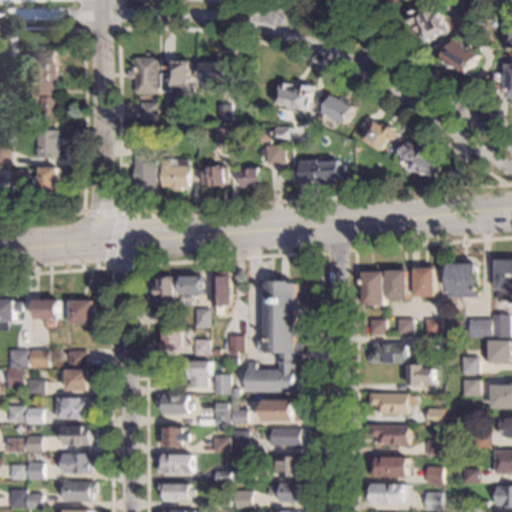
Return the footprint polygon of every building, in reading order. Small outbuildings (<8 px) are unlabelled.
[(435,7),(436,6),(440,13),(442,11),(452,31),(450,32),(450,34),(446,36),(444,35),(428,43),(423,34),(422,34),(418,27),(417,28),(416,26),(412,25),(410,20),(411,18),(410,15),(433,4),(435,7)] [(497,20),(487,20),(481,7),(497,7),(497,20)] [(482,21),(469,28),(463,15),(475,8),(482,21)] [(494,40),(478,47),(472,32),(488,25),(494,40)] [(470,47),(471,46),(476,49),(475,51),(482,56),(469,75),(444,58),(457,39),(470,47)] [(57,81),(58,81),(58,89),(57,89),(58,94),(53,94),(53,97),(61,97),(61,115),(42,115),(42,97),(46,97),(46,95),(33,95),(32,67),(28,67),(28,52),(56,51),(57,81)] [(160,94),(137,94),(137,79),(129,79),(129,71),(138,71),(138,58),(160,59),(160,94)] [(193,85),(196,85),(196,95),(184,94),(184,87),(173,87),(173,92),(163,92),(163,74),(170,74),(171,72),(172,72),(172,61),(193,61),(193,85)] [(231,83),(223,83),(223,90),(204,90),(204,63),(231,64),(231,83)] [(511,98),(510,98),(510,92),(494,92),(494,73),(509,74),(510,64),(511,64),(511,98)] [(294,85),(293,87),(302,89),(303,85),(317,88),(315,92),(313,92),(310,105),(311,106),(310,111),(305,110),(305,109),(303,109),(303,110),(299,109),(299,108),(297,107),(295,109),(292,108),(292,107),(290,106),(289,107),(285,106),(285,105),(278,104),(282,85),(285,85),(286,83),(294,85)] [(357,107),(348,125),(327,113),(324,119),(316,115),(323,102),(329,106),(334,95),(357,107)] [(160,121),(142,121),(142,103),(160,104),(160,121)] [(233,105),(234,120),(220,120),(219,106),(233,105)] [(388,128),(392,127),(394,128),(395,131),(384,151),(367,140),(368,138),(361,134),(368,123),(373,126),(376,121),(388,128)] [(235,143),(218,144),(217,128),(234,127),(235,143)] [(291,143),(276,143),(276,127),(291,127),(291,143)] [(59,157),(38,157),(38,149),(39,149),(39,131),(59,131),(59,157)] [(272,140),(262,140),(262,132),(273,132),(272,140)] [(155,156),(151,156),(151,163),(158,163),(158,193),(136,192),(137,141),(139,141),(139,133),(155,134),(155,156)] [(409,143),(417,149),(418,147),(423,150),(426,149),(428,150),(429,154),(429,156),(435,160),(434,161),(443,168),(436,178),(423,169),(421,172),(411,166),(413,164),(407,159),(404,164),(399,160),(402,156),(401,155),(409,143)] [(287,163),(269,165),(268,146),(286,145),(287,163)] [(11,164),(0,164),(0,147),(11,148),(11,164)] [(173,166),(179,166),(179,160),(190,161),(190,167),(190,187),(183,187),(183,191),(172,191),(172,187),(163,187),(163,160),(173,160),(173,166)] [(342,165),(348,165),(348,175),(343,175),(343,180),(336,180),(336,183),(329,183),(329,181),(321,181),(321,177),(314,178),(313,164),(342,161),(342,165)] [(471,167),(474,167),(474,179),(470,179),(470,182),(451,184),(450,167),(453,167),(453,165),(471,163),(471,167)] [(231,185),(227,185),(227,188),(220,189),(220,186),(205,187),(203,169),(229,166),(231,185)] [(250,169),(262,168),(263,187),(243,188),(241,168),(250,167),(250,169)] [(60,192),(35,192),(35,177),(41,177),(41,168),(60,168),(60,192)] [(30,194),(12,194),(12,171),(30,171),(30,194)] [(511,304),(510,304),(510,301),(499,301),(500,260),(511,260),(511,304)] [(480,288),(482,288),(481,298),(450,297),(451,264),(481,265),(480,288)] [(436,268),(437,268),(437,297),(417,297),(418,268),(429,268),(429,266),(436,266),(436,268)] [(407,271),(410,271),(410,299),(389,299),(390,271),(402,271),(402,267),(407,267),(407,271)] [(231,277),(233,277),(233,306),(214,306),(214,277),(215,277),(215,272),(231,273),(231,277)] [(387,306),(376,306),(376,308),(367,308),(367,305),(365,305),(365,272),(387,273),(387,306)] [(205,295),(195,295),(195,297),(191,297),(191,299),(187,299),(187,297),(182,297),(182,276),(205,276),(205,295)] [(178,298),(171,298),(171,300),(167,300),(167,298),(160,298),(160,297),(158,297),(158,294),(156,294),(156,288),(158,288),(158,283),(161,283),(161,278),(178,278),(178,298)] [(293,283),(299,283),(299,342),(305,342),(305,352),(305,363),(298,363),(298,381),(301,381),(301,382),(303,382),(303,393),(302,393),(302,395),(289,395),(289,393),(250,392),(250,363),(260,363),(260,370),(283,370),(284,353),(261,353),(261,337),(268,338),(268,283),(274,283),(274,282),(284,282),(293,282),(293,283)] [(7,300),(18,300),(18,302),(24,302),(24,312),(17,312),(17,322),(11,322),(11,331),(0,331),(0,298),(7,298),(7,300)] [(55,301),(63,301),(62,320),(37,319),(37,301),(47,301),(47,299),(55,299),(55,301)] [(86,301),(96,301),(96,310),(98,310),(98,314),(96,314),(95,324),(72,324),(72,301),(81,301),(82,299),(86,299),(86,301)] [(213,328),(197,327),(197,309),(213,309),(213,328)] [(179,327),(163,326),(163,310),(179,311),(179,327)] [(511,338),(496,338),(496,315),(511,315),(511,338)] [(494,339),(472,338),(473,319),(495,319),(494,339)] [(386,335),(371,335),(371,320),(387,320),(386,335)] [(415,320),(414,335),(398,335),(399,320),(415,320)] [(442,320),(442,335),(427,335),(427,320),(442,320)] [(187,350),(166,349),(166,348),(164,348),(164,340),(166,340),(166,330),(187,330),(187,350)] [(247,352),(240,352),(240,356),(232,356),(232,352),(231,352),(231,336),(247,336),(247,352)] [(440,348),(423,348),(423,338),(425,338),(440,338),(440,348)] [(212,356),(197,356),(197,340),(212,340),(212,356)] [(511,364),(493,364),(493,341),(511,341),(511,364)] [(408,364),(373,363),(370,361),(370,355),(373,353),(373,345),(376,345),(376,343),(409,344),(408,364)] [(30,368),(12,368),(12,350),(13,350),(30,350),(30,368)] [(49,366),(32,366),(32,351),(49,352),(49,366)] [(88,366),(70,366),(70,351),(88,352),(88,366)] [(481,374),(464,374),(464,357),(481,357),(481,374)] [(214,376),(211,376),(210,387),(193,387),(193,380),(189,380),(189,369),(193,369),(193,361),(214,361),(214,376)] [(425,369),(436,369),(436,383),(434,382),(434,385),(409,385),(410,376),(406,376),(407,366),(410,367),(410,365),(425,365),(425,369)] [(27,370),(27,387),(10,387),(10,369),(27,370)] [(98,391),(69,390),(70,384),(64,384),(65,370),(99,370),(98,391)] [(233,395),(217,395),(218,375),(234,375),(233,395)] [(47,396),(29,395),(30,380),(47,380),(47,396)] [(481,396),(464,396),(464,380),(481,380),(481,396)] [(511,409),(494,409),(494,385),(511,385),(511,409)] [(411,396),(417,396),(417,406),(415,406),(415,408),(410,408),(410,414),(378,414),(378,406),(371,406),(371,394),(411,394),(411,396)] [(192,404),(196,404),(196,410),(192,410),(192,414),(166,414),(166,409),(161,409),(161,396),(166,396),(166,395),(192,395),(192,404)] [(98,408),(94,408),(94,419),(60,419),(60,398),(98,398),(98,408)] [(303,422),(267,421),(267,400),(303,400),(303,422)] [(27,423),(11,423),(11,405),(27,405),(27,423)] [(45,424),(29,424),(29,409),(46,409),(45,424)] [(444,410),(443,425),(428,425),(428,409),(444,410)] [(234,426),(217,426),(217,410),(232,410),(234,410),(234,426)] [(250,424),(235,425),(236,410),(251,410),(250,424)] [(511,437),(501,437),(501,418),(511,418),(511,437)] [(94,427),(99,427),(99,435),(94,435),(93,446),(65,445),(65,438),(62,438),(62,433),(65,433),(65,425),(94,426),(94,427)] [(411,446),(379,445),(379,437),(372,437),(372,425),(411,426),(411,446)] [(189,434),(195,434),(195,442),(189,442),(189,447),(167,447),(167,446),(163,446),(163,436),(167,436),(168,427),(189,427),(189,434)] [(305,436),(307,436),(307,440),(305,440),(305,446),(275,446),(275,445),(273,445),(273,435),(276,435),(276,428),(305,429),(305,436)] [(252,454),(235,454),(236,430),(252,431),(252,454)] [(490,448),(475,448),(475,433),(490,433),(490,448)] [(46,438),(46,452),(30,452),(30,437),(46,438)] [(232,453),(217,453),(217,438),(232,438),(232,453)] [(26,452),(8,452),(9,439),(26,439),(26,452)] [(443,457),(428,457),(428,441),(443,441),(443,457)] [(511,474),(495,474),(496,451),(511,451),(511,474)] [(456,461),(447,461),(447,452),(456,452),(456,461)] [(100,465),(99,465),(98,471),(97,471),(96,472),(95,472),(95,474),(85,473),(85,475),(76,474),(76,473),(65,473),(65,466),(63,466),(63,458),(65,458),(66,454),(100,454),(100,465)] [(197,461),(199,461),(199,466),(197,466),(196,474),(184,474),(184,475),(174,475),(174,474),(161,473),(161,454),(197,455),(197,461)] [(307,477),(280,476),(280,469),(276,469),(277,462),(280,462),(280,456),(307,457),(307,477)] [(410,477),(377,477),(377,476),(371,476),(372,458),(377,458),(377,457),(410,458),(410,477)] [(46,480),(30,480),(30,463),(46,463),(46,480)] [(28,479),(13,479),(13,466),(28,466),(28,479)] [(253,482),(235,481),(235,466),(253,466),(253,482)] [(444,467),(443,484),(428,484),(428,467),(444,467)] [(479,470),(479,483),(464,483),(465,470),(479,470)] [(233,482),(218,482),(218,472),(233,472),(233,482)] [(98,493),(95,493),(95,502),(66,502),(66,495),(64,495),(64,490),(66,490),(66,482),(98,482),(98,493)] [(309,502),(306,502),(306,505),(300,505),(300,502),(283,502),(283,501),(278,501),(278,496),(265,496),(265,485),(276,485),(276,484),(284,484),(284,483),(309,483),(309,502)] [(193,490),(197,490),(197,497),(193,497),(193,502),(185,501),(185,502),(166,501),(167,492),(162,492),(162,484),(193,484),(193,490)] [(405,485),(410,485),(410,503),(405,503),(405,504),(372,503),(372,501),(368,501),(368,494),(372,494),(372,484),(405,484),(405,485)] [(511,507),(506,507),(506,506),(497,506),(497,498),(495,498),(495,491),(497,491),(498,486),(511,486),(511,507)] [(28,508),(12,508),(12,490),(28,490),(28,508)] [(238,510),(256,509),(255,491),(237,491),(238,510)] [(442,511),(426,511),(426,492),(443,493),(442,511)] [(45,509),(29,509),(29,494),(45,494),(45,509)] [(233,508),(217,507),(217,497),(233,497),(233,508)] [(489,502),(489,511),(473,511),(473,501),(489,502)]
